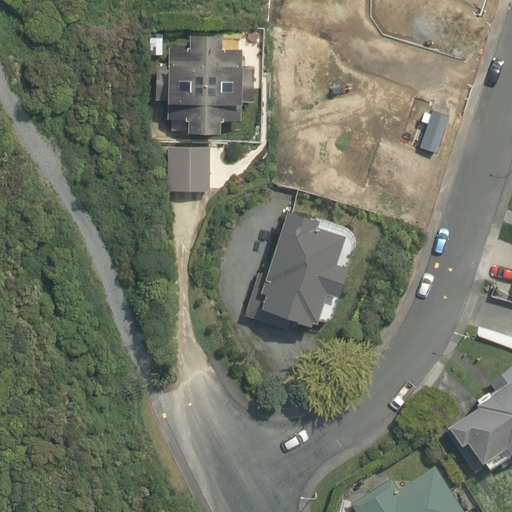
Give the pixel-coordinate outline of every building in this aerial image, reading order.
[(206,35),(154,33),(152,100),(166,101),(165,120),(174,120),(173,131),(209,133),(209,119),(235,120),(236,101),(246,101),(247,60),(235,59),(235,52),(206,51),(206,35)] [(444,112),(411,105),(403,145),(435,152),(444,112)] [(203,143),(163,144),(163,189),(204,188),(203,143)] [(351,231),(272,208),(241,312),(300,330),(304,315),(324,321),(351,231)] [(511,364),(467,395),(469,399),(434,424),(470,477),(511,448),(511,364)] [(353,505),(340,511),(451,511),(423,465),(390,485),(384,474),(347,496),(353,505)]
